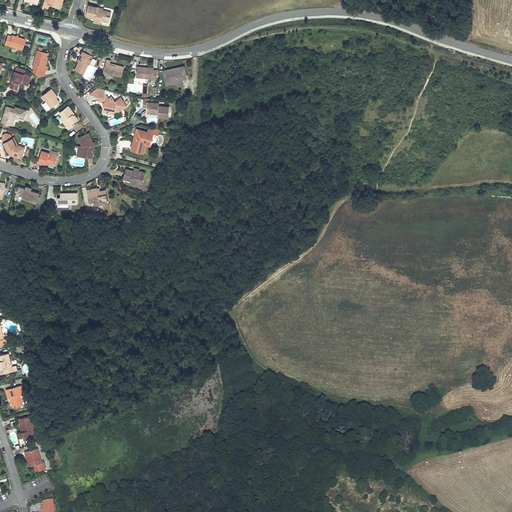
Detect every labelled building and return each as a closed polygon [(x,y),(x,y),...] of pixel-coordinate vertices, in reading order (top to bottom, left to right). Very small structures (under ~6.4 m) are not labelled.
[(97,7),(88,5),(86,16),(95,18),(95,20),(101,21),(101,20),(109,22),(110,17),(111,17),(111,16),(110,16),(111,12),(103,10),(103,11),(100,10),(100,7),(97,7)] [(4,44),(22,49),(25,39),(18,37),(16,36),(12,35),(11,36),(7,35),(4,44)] [(47,57),(48,53),(38,50),(33,66),(35,67),(46,70),(47,70),(48,66),(46,65),(47,62),(45,62),(47,57)] [(76,71),(83,74),(93,56),(84,51),(82,55),(83,56),(80,63),(76,71)] [(122,76),(124,67),(117,65),(116,66),(110,64),(110,63),(111,61),(107,60),(103,72),(108,73),(108,75),(113,76),(114,74),(122,76)] [(136,77),(157,78),(158,70),(154,70),(154,68),(137,66),(136,77)] [(186,77),(184,66),(170,70),(170,72),(164,73),(167,82),(173,80),(176,82),(178,79),(186,77)] [(24,69),(16,67),(10,87),(17,89),(19,82),(21,83),(22,81),(29,83),(32,76),(24,74),(25,70),(24,69)] [(46,70),(35,67),(33,71),(40,76),(44,76),(46,70)] [(55,95),(56,94),(52,88),(42,95),(46,101),(51,107),(52,107),(60,101),(56,97),(55,95)] [(115,101),(111,96),(109,98),(105,93),(101,91),(96,95),(100,101),(101,101),(102,100),(105,104),(104,105),(103,106),(105,109),(104,109),(104,112),(105,113),(114,114),(115,114),(127,105),(121,97),(115,101)] [(147,107),(147,112),(158,113),(158,116),(169,117),(169,106),(159,106),(159,103),(150,102),(150,98),(144,98),(144,101),(148,102),(147,107)] [(51,107),(46,101),(43,104),(47,110),(51,107)] [(7,106),(2,122),(4,123),(10,125),(12,125),(14,121),(12,121),(13,116),(24,119),(26,114),(27,110),(15,106),(15,107),(15,108),(7,106)] [(74,113),(68,106),(60,112),(63,116),(71,127),(75,124),(74,122),(78,118),(75,114),(74,115),(73,114),(74,113)] [(69,129),(71,127),(63,116),(61,118),(69,129)] [(135,136),(131,150),(143,153),(146,143),(147,139),(152,141),(154,134),(159,135),(160,129),(149,126),(148,132),(137,129),(135,134),(137,134),(136,136),(135,136)] [(12,138),(11,135),(6,133),(4,134),(2,139),(10,154),(12,153),(14,153),(13,155),(17,157),(18,154),(22,156),(25,147),(18,145),(17,146),(12,138)] [(93,142),(89,133),(79,137),(83,146),(79,145),(78,155),(93,157),(94,149),(93,142)] [(58,156),(42,151),(38,163),(46,165),(46,164),(46,163),(49,164),(55,166),(58,156)] [(143,184),(146,172),(139,171),(139,172),(134,171),(127,169),(126,173),(129,174),(127,179),(132,180),(132,182),(143,184)] [(40,193),(31,190),(32,187),(30,187),(30,188),(28,188),(28,186),(27,186),(26,188),(19,186),(17,192),(24,194),(23,198),(37,202),(40,193)] [(98,188),(97,187),(87,189),(90,201),(95,200),(95,204),(103,203),(102,201),(108,200),(106,189),(100,190),(98,190),(98,188)] [(78,193),(62,193),(62,197),(61,197),(57,197),(58,208),(70,207),(70,203),(78,203),(78,193)] [(9,353),(0,354),(0,369),(1,373),(11,371),(10,366),(11,366),(9,353)] [(17,386),(6,389),(9,398),(10,398),(12,397),(15,407),(24,405),(21,395),(20,395),(17,386)] [(31,415),(19,419),(20,422),(21,422),(23,431),(22,432),(17,433),(19,438),(23,437),(24,437),(28,440),(37,438),(31,415)] [(38,448),(26,452),(27,455),(28,455),(29,460),(31,466),(34,465),(36,471),(46,468),(44,462),(42,462),(38,448)] [(54,511),(52,500),(44,502),(44,506),(45,510),(41,511),(40,511),(54,511)]
